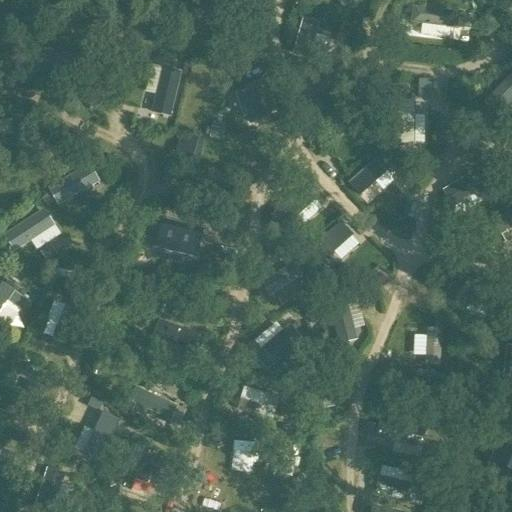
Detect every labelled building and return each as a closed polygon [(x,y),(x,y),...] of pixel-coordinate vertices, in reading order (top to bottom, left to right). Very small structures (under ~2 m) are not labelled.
[(412,7),(410,24),(454,29),(456,13),(412,7)] [(459,15),(458,28),(469,30),(471,16),(459,15)] [(303,18),(293,55),(309,59),(318,22),(303,18)] [(342,23),(339,34),(350,36),(353,25),(342,23)] [(75,48),(33,47),(32,74),(74,75),(75,48)] [(161,68),(150,112),(168,117),(179,72),(161,68)] [(511,72),(483,103),(496,116),(511,99),(511,72)] [(418,78),(417,87),(431,87),(431,78),(418,78)] [(251,92),(241,95),(249,117),(252,124),(267,119),(266,115),(264,82),(249,88),(250,89),(251,92)] [(352,94),(319,114),(327,127),(360,107),(352,94)] [(93,98),(89,109),(96,112),(100,100),(93,98)] [(396,99),(396,145),(414,145),(414,99),(396,99)] [(12,120),(0,121),(0,135),(14,133),(12,120)] [(65,126),(30,142),(37,155),(71,139),(65,126)] [(178,143),(173,158),(185,162),(197,165),(204,142),(192,139),(189,146),(178,143)] [(68,149),(61,152),(65,160),(72,157),(68,149)] [(166,161),(160,179),(171,182),(177,165),(166,161)] [(90,166),(50,189),(59,204),(98,181),(90,166)] [(482,168),(443,192),(452,207),(491,183),(482,168)] [(403,184),(387,204),(396,212),(413,192),(403,184)] [(304,187),(270,218),(281,230),(315,199),(304,187)] [(51,191),(42,199),(49,206),(56,199),(51,191)] [(44,211),(5,236),(15,251),(54,226),(44,211)] [(511,211),(492,222),(500,236),(511,229),(511,211)] [(161,216),(155,243),(159,245),(157,252),(170,255),(171,247),(188,251),(194,222),(161,216)] [(341,224),(306,255),(317,267),(351,236),(341,224)] [(292,228),(284,233),(289,240),(296,235),(292,228)] [(285,249),(278,253),(282,261),(290,256),(285,249)] [(295,263),(261,285),(269,297),(302,275),(295,263)] [(8,276),(3,284),(14,292),(20,284),(8,276)] [(319,277),(312,279),(315,292),(323,290),(319,277)] [(468,280),(461,299),(504,315),(511,296),(468,280)] [(3,284),(0,287),(0,312),(7,302),(22,312),(28,302),(14,292),(3,284)] [(57,285),(54,294),(67,298),(70,290),(57,285)] [(345,295),(328,300),(339,344),(356,340),(345,295)] [(63,306),(50,340),(67,346),(80,312),(63,306)] [(314,309),(306,313),(312,324),(319,321),(314,309)] [(158,321),(152,339),(191,353),(198,335),(158,321)] [(288,326),(254,355),(266,369),(300,340),(288,326)] [(426,329),(425,365),(439,366),(440,330),(426,329)] [(468,335),(465,341),(477,346),(480,340),(468,335)] [(201,345),(196,357),(203,359),(207,347),(201,345)] [(453,364),(442,365),(443,376),(454,375),(453,364)] [(316,368),(300,371),(306,412),(322,410),(316,368)] [(413,377),(410,391),(424,395),(421,410),(440,415),(444,399),(437,398),(440,384),(413,377)] [(12,400),(5,416),(32,427),(46,389),(31,383),(23,404),(12,400)] [(485,386),(477,393),(487,404),(495,397),(485,386)] [(136,387),(129,401),(135,404),(132,411),(144,416),(147,410),(171,421),(178,407),(136,387)] [(243,388),(240,399),(276,410),(279,398),(243,388)] [(459,391),(453,397),(461,405),(467,399),(459,391)] [(282,405),(278,418),(287,420),(290,407),(282,405)] [(103,414),(84,456),(100,463),(119,422),(103,414)] [(497,440),(486,465),(504,472),(505,469),(511,454),(511,453),(511,417),(509,417),(498,441),(497,440)] [(379,422),(376,440),(421,448),(424,431),(379,422)] [(369,423),(366,436),(376,438),(378,425),(369,423)] [(14,432),(11,440),(22,445),(25,437),(14,432)] [(1,450),(0,453),(0,491),(2,493),(15,455),(1,450)] [(126,460),(121,477),(133,481),(130,491),(154,498),(157,488),(152,486),(157,469),(126,460)] [(46,469),(31,511),(50,511),(63,475),(46,469)] [(379,477),(375,495),(420,505),(424,487),(379,477)] [(425,489),(423,501),(431,503),(433,490),(425,489)]
